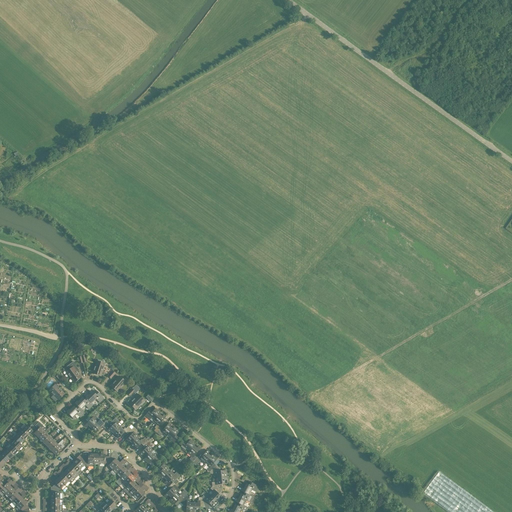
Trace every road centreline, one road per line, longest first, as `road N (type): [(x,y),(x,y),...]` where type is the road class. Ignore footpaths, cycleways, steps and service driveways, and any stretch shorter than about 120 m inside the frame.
road 1 (track): [(307,14),(19,189),(13,178)]
road 2 (residential): [(215,511),(232,489),(230,465),(154,402),(135,418),(96,382),(85,382),(55,412),(78,446)]
road 3 (unclassified): [(511,161),(286,0)]
road 4 (track): [(511,280),(313,396)]
